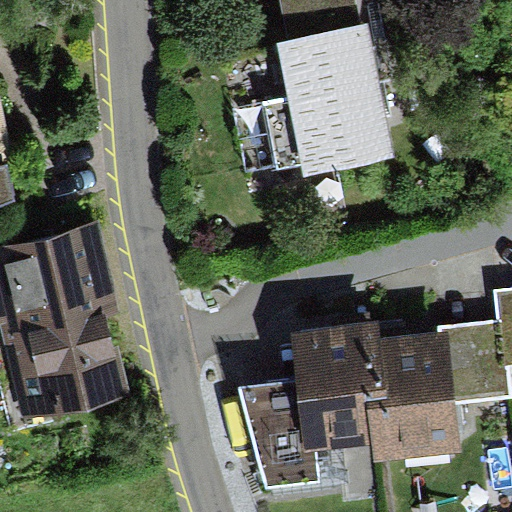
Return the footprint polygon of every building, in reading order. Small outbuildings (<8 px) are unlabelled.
[(281,0),(287,26),(278,28),(305,162),(397,143),(370,9),(360,11),(357,0),(281,0)] [(0,78),(0,186),(13,180),(6,148),(15,146),(0,78)] [(0,314),(2,314),(25,411),(133,385),(113,299),(121,297),(101,212),(0,235),(0,314)] [(511,281),(495,283),(498,311),(503,359),(511,357),(511,281)] [(297,364),(241,371),(268,476),(321,472),(316,437),(373,431),(376,448),(462,439),(458,396),(507,390),(503,359),(498,311),(382,322),(381,307),(291,315),(297,364)]
